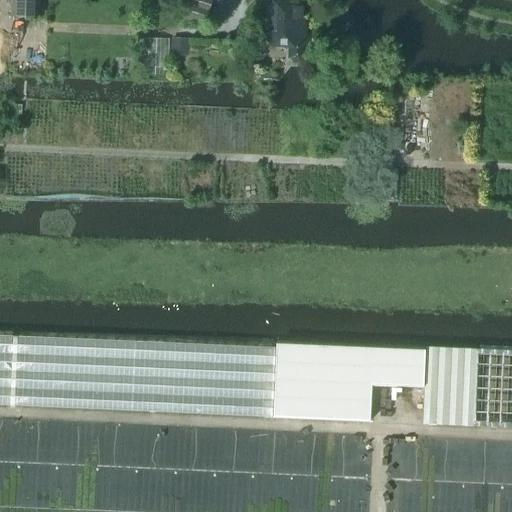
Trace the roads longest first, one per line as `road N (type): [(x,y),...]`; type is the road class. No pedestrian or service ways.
road 1 (residential): [(511,168),(0,148)]
road 2 (track): [(383,429),(0,413)]
